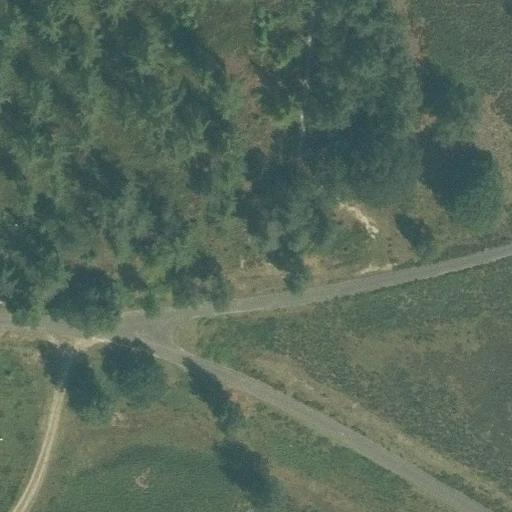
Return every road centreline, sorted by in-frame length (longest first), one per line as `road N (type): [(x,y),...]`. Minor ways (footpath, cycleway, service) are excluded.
road 1 (track): [(119,329),(339,432),(474,511)]
road 2 (track): [(314,0),(293,160),(368,222),(383,282)]
road 3 (track): [(119,329),(383,282)]
road 4 (track): [(69,328),(42,454),(15,511)]
road 5 (track): [(383,282),(511,250)]
